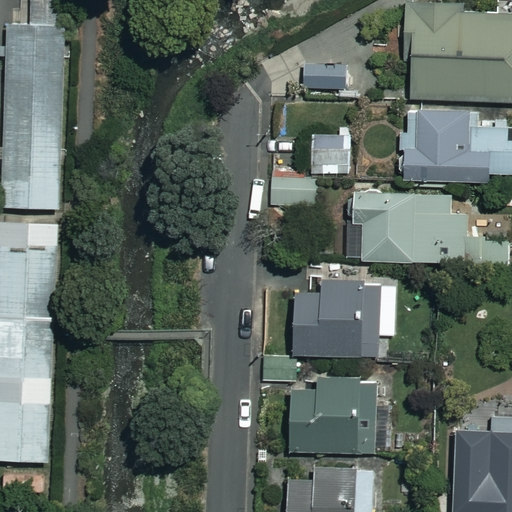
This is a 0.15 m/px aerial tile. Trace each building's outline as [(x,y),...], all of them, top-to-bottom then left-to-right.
[(465,6),(408,5),(407,54),(413,54),(412,99),(511,101),(511,14),(465,13),(465,6)] [(60,12),(3,10),(0,115),(0,207),(54,210),(60,12)] [(350,64),(304,65),(305,89),(350,89),(350,64)] [(480,110),(405,109),(404,180),(511,180),(511,142),(508,142),(508,124),(479,124),(480,110)] [(353,173),(352,134),(313,135),(313,174),(353,173)] [(316,176),(273,176),(273,206),(317,206),(316,176)] [(454,195),(355,192),(354,221),(349,220),(347,259),(507,264),(509,211),(453,209),(454,195)] [(54,214),(0,212),(0,453),(46,455),(54,214)] [(397,284),(322,282),(322,298),(297,298),(296,355),(380,357),(381,334),(397,334),(397,284)] [(298,358),(266,358),(266,380),(298,380),(298,358)] [(381,379),(319,378),(319,391),(293,391),(292,451),(380,452),(381,379)] [(511,511),(511,416),(491,417),(492,434),(456,435),(457,511),(511,511)] [(373,511),(374,468),(316,466),(316,480),(290,479),(288,511),(373,511)]
